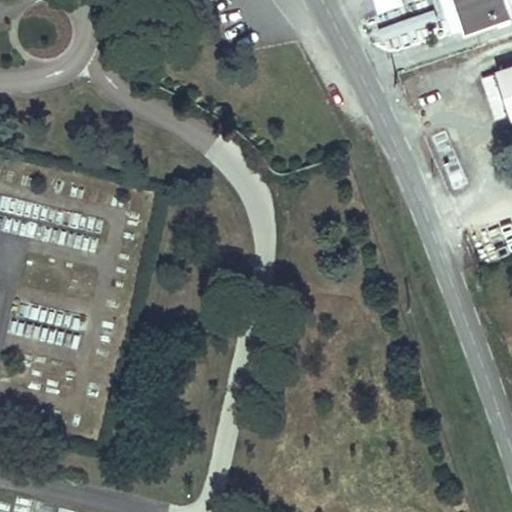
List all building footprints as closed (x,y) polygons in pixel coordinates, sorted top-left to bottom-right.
[(402,0),(373,0),(377,11),(404,3),(402,0)] [(406,0),(408,3),(374,15),(383,40),(440,21),(433,0),(406,0)] [(511,0),(440,0),(450,29),(511,7),(511,0)] [(511,61),(497,66),(511,107),(511,61)] [(511,107),(497,66),(483,72),(498,113),(511,108),(511,107)]
